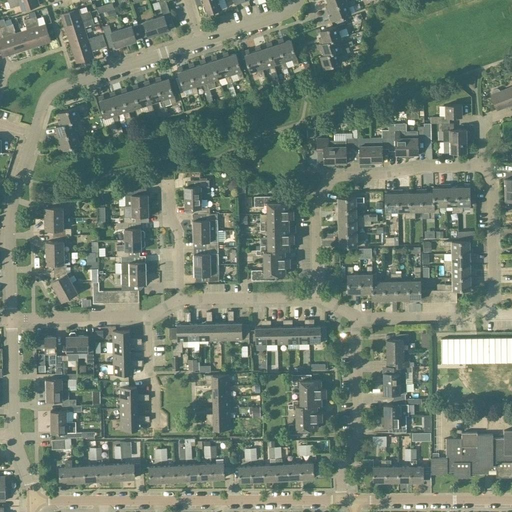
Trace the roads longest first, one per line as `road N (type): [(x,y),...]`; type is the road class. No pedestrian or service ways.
road 1 (residential): [(33,500),(340,501)]
road 2 (residential): [(481,167),(332,175),(315,201),(316,298)]
road 3 (residential): [(33,135),(51,91),(200,40)]
road 4 (residential): [(10,321),(7,223),(33,135)]
road 5 (residential): [(340,501),(340,460),(360,428),(358,319)]
road 6 (residential): [(480,316),(496,297),(491,178),(481,167)]
road 7 (residential): [(354,501),(511,501)]
road 8 (residential): [(148,317),(10,321)]
road 9 (residential): [(316,298),(180,301)]
road 10 (residential): [(358,319),(480,316)]
